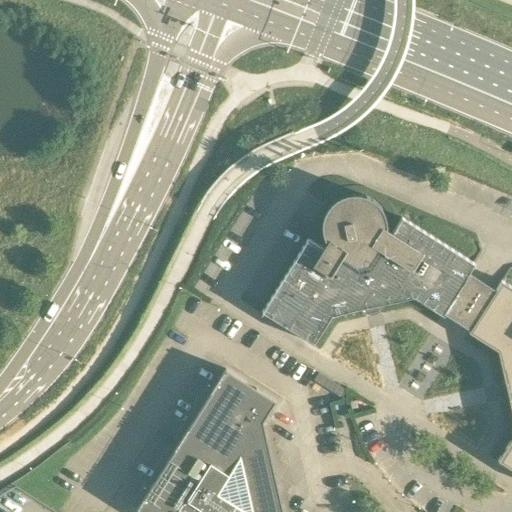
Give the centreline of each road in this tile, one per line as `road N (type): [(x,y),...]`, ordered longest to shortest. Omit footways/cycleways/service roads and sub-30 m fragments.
road 1 (tertiary): [(511,104),(247,0)]
road 2 (tertiary): [(108,250),(157,172),(230,0)]
road 3 (tertiary): [(181,0),(108,250)]
road 4 (tertiary): [(0,409),(35,375),(108,250)]
